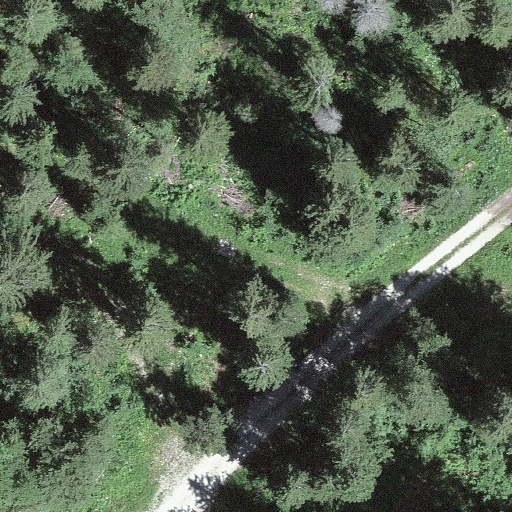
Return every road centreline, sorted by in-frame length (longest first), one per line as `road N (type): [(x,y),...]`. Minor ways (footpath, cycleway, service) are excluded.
road 1 (track): [(175,511),(379,299),(511,178)]
road 2 (track): [(379,299),(0,147)]
